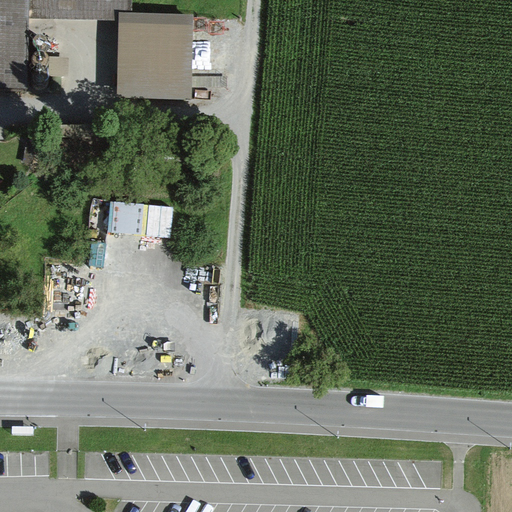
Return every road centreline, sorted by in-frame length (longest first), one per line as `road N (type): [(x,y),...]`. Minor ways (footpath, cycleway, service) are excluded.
road 1 (tertiary): [(511,422),(0,391)]
road 2 (track): [(215,399),(256,0)]
